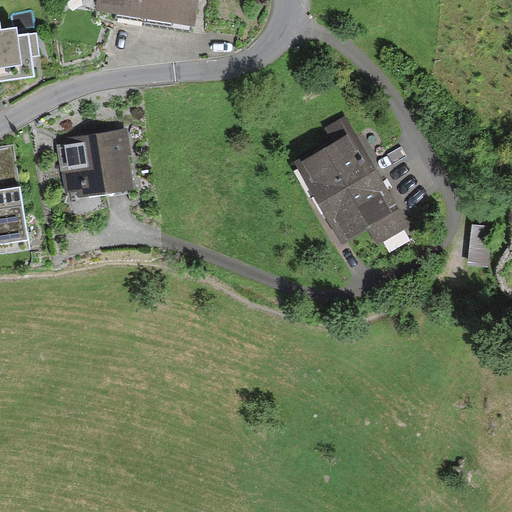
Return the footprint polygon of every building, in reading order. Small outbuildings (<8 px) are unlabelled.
[(188,24),(191,0),(96,0),(95,9),(188,24)] [(0,23),(0,70),(17,69),(13,22),(0,23)] [(396,225),(342,116),(316,129),(322,140),(287,158),(326,237),(361,219),(371,238),(396,225)] [(120,134),(62,141),(68,195),(126,188),(120,134)] [(0,247),(17,245),(9,184),(0,185),(0,247)]
